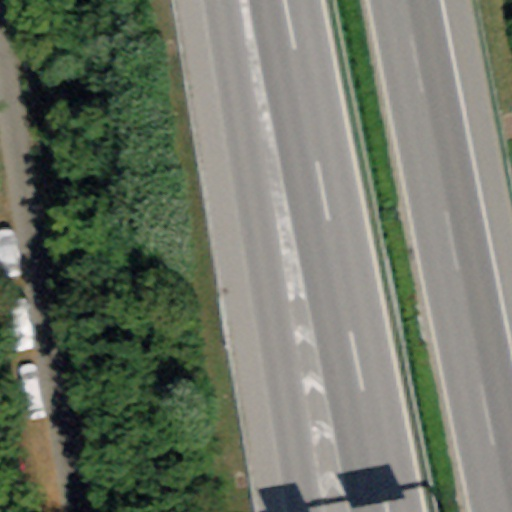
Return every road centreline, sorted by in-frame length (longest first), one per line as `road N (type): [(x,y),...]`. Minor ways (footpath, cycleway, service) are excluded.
road 1 (motorway): [(283,0),(386,511)]
road 2 (motorway): [(505,511),(403,0)]
road 3 (motorway): [(220,0),(303,511)]
road 4 (track): [(0,42),(80,511)]
